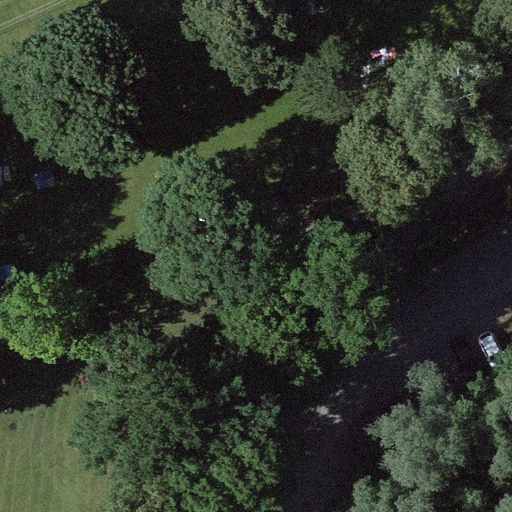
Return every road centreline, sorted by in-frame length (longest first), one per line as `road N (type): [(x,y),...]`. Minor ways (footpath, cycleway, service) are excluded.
road 1 (unclassified): [(277,511),(304,439),(366,361),(511,261)]
road 2 (track): [(511,157),(412,291),(396,334)]
